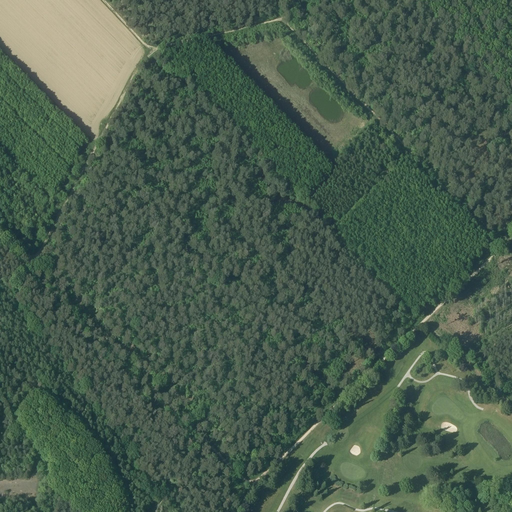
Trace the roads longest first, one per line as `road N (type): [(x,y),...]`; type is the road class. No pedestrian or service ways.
road 1 (track): [(152,51),(422,323)]
road 2 (track): [(250,488),(511,236)]
road 3 (track): [(0,231),(250,488)]
road 4 (track): [(511,253),(283,20)]
road 5 (track): [(152,51),(33,265)]
road 6 (track): [(329,0),(283,20),(152,51)]
road 7 (track): [(0,381),(40,453),(39,511)]
road 8 (track): [(511,96),(418,0)]
road 9 (track): [(511,409),(422,323)]
